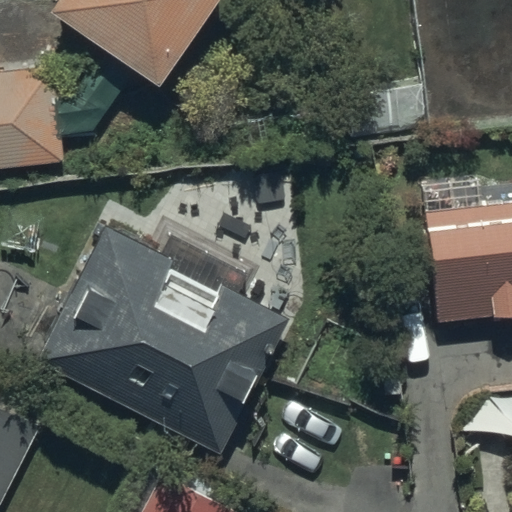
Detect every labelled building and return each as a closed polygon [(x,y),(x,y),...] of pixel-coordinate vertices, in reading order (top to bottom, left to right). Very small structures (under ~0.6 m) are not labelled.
[(73,0),(56,26),(165,102),(236,0),(73,0)] [(0,176),(67,170),(57,72),(4,78),(1,55),(0,55),(0,176)] [(420,79),(346,86),(350,131),(424,123),(420,79)] [(511,212),(429,222),(442,332),(511,323),(511,212)] [(40,368),(224,463),(294,328),(242,301),(253,280),(173,238),(162,258),(111,232),(40,368)] [(0,510),(3,511),(43,433),(0,411),(0,510)] [(148,511),(225,511),(166,480),(148,511)]
